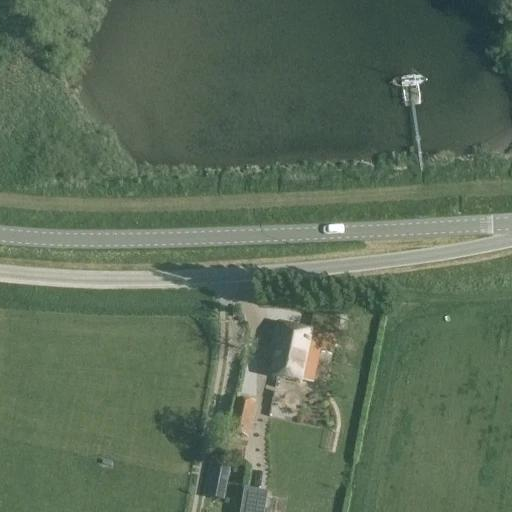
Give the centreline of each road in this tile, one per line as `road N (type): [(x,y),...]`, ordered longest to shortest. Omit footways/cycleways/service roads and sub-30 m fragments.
road 1 (unclassified): [(0,272),(219,276),(511,240)]
road 2 (tertiary): [(0,235),(136,240),(511,222)]
